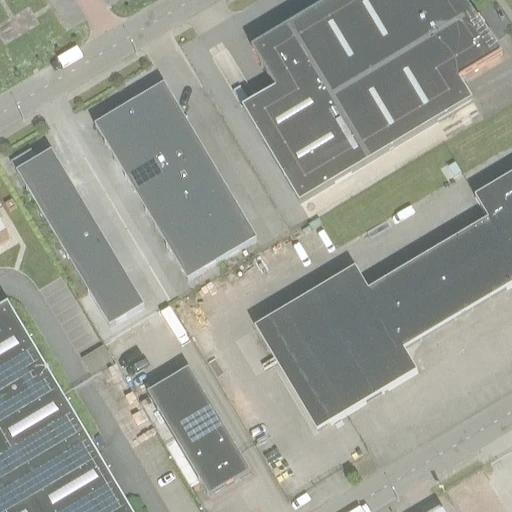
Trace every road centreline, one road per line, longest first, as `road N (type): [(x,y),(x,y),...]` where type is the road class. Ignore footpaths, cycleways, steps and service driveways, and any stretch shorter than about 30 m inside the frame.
road 1 (unclassified): [(190,0),(0,114)]
road 2 (unclassified): [(346,511),(511,412)]
